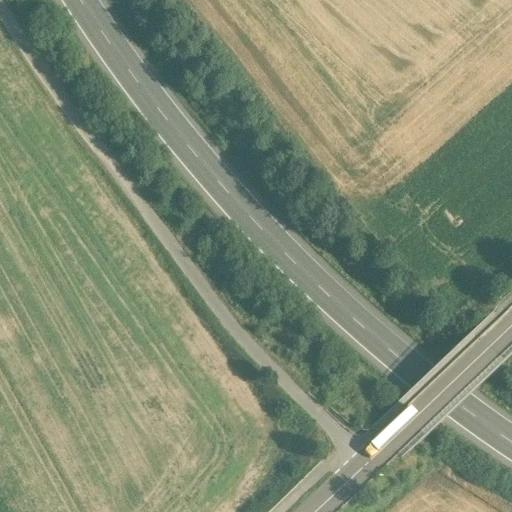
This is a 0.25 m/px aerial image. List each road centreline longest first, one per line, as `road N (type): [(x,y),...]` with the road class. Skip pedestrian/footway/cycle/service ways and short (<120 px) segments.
road 1 (primary): [(77,0),(226,196),(349,318),(511,444)]
road 2 (track): [(0,17),(219,321),(364,468)]
road 3 (unclassified): [(511,333),(317,511)]
